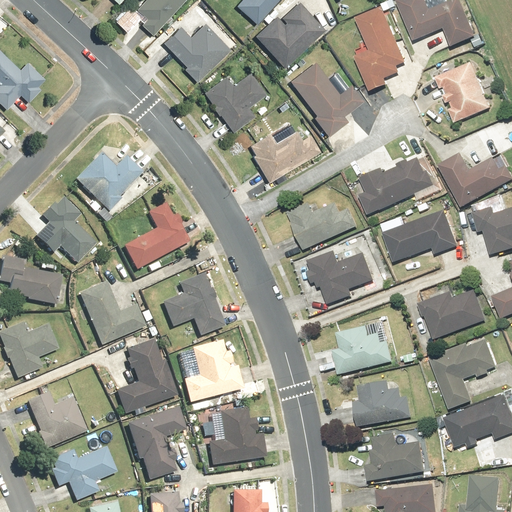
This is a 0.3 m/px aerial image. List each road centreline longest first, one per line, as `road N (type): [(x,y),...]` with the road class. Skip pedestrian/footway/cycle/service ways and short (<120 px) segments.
road 1 (residential): [(118,76),(215,195),(250,265),(306,425),(312,511)]
road 2 (residential): [(0,200),(118,76)]
